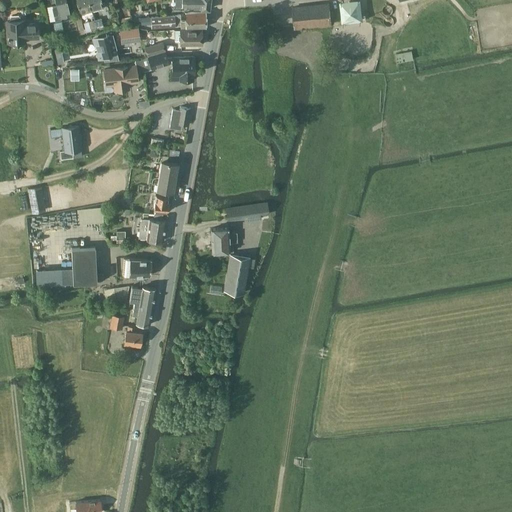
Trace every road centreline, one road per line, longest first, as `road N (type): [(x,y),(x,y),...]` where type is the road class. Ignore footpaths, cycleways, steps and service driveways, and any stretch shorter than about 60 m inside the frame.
road 1 (tertiary): [(202,92),(121,511)]
road 2 (track): [(326,262),(277,511)]
road 3 (residential): [(0,88),(29,87),(93,115),(125,115),(202,92)]
road 4 (track): [(0,187),(86,171),(147,110)]
